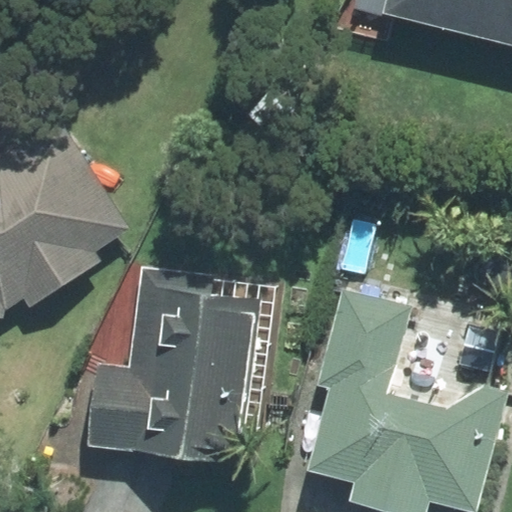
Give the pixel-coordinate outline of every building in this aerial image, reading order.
[(511,0),(393,0),(391,9),(511,39),(511,0)] [(0,306),(1,307),(5,292),(25,297),(36,290),(41,297),(95,263),(85,251),(121,226),(62,135),(4,172),(0,171),(0,306)] [(407,215),(404,249),(428,251),(431,217),(407,215)] [(104,372),(96,459),(249,474),(262,317),(213,314),(216,286),(144,280),(135,376),(104,372)] [(346,303),(324,398),(337,402),(318,484),(364,495),(359,511),(490,511),(511,416),(511,404),(490,399),(460,422),(391,406),(411,317),(346,303)]
